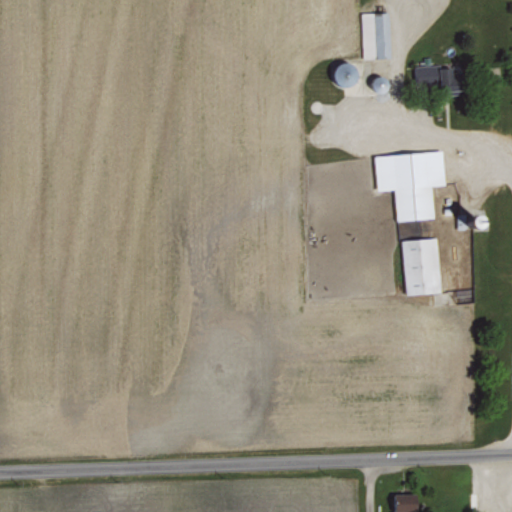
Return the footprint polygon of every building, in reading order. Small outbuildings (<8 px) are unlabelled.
[(388,55),(387,9),(359,10),(360,56),(388,55)] [(434,66),(434,63),(411,64),(412,83),(437,82),(437,91),(455,90),(454,65),(434,66)] [(439,148),(371,152),(373,188),(391,187),(393,218),(430,216),(428,183),(441,183),(439,148)] [(402,292),(438,290),(435,235),(399,237),(402,292)] [(389,500),(391,511),(397,511),(414,510),(412,496),(389,500)]
